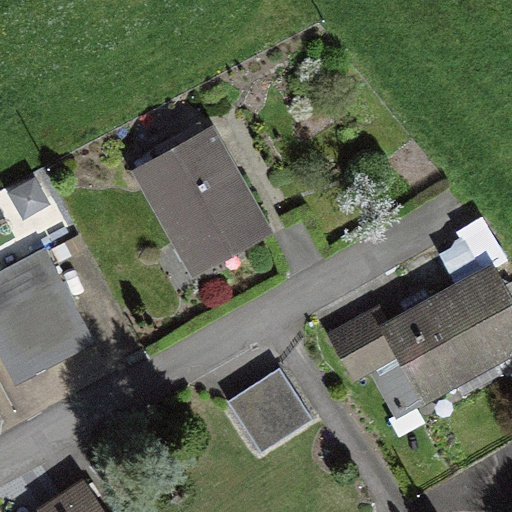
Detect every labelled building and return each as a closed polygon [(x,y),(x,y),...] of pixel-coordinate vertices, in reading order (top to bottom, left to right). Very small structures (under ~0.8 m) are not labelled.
[(210,133),(140,173),(194,269),(265,229),(210,133)] [(0,310),(31,294),(15,264),(0,272),(0,310)] [(511,348),(511,307),(491,269),(431,302),(425,291),(402,304),(408,315),(388,326),(427,395),(511,348)] [(303,425),(270,372),(215,406),(248,458),(303,425)] [(105,511),(84,481),(65,494),(69,501),(52,511),(105,511)]
